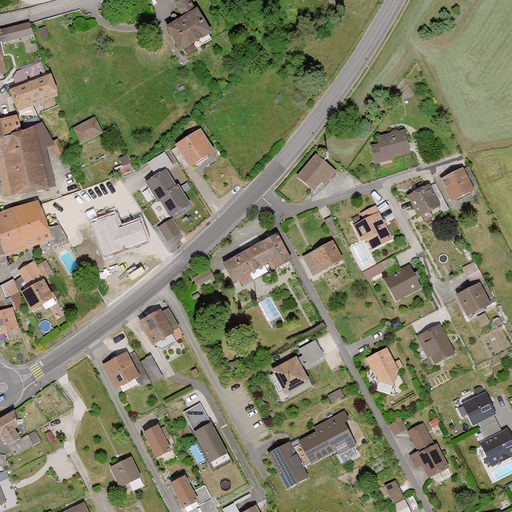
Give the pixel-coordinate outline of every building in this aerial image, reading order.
[(166,28),(181,53),(212,34),(197,9),(195,11),(188,0),(177,0),(173,2),(183,18),(166,28)] [(0,29),(0,73),(5,73),(0,47),(0,44),(34,36),(31,23),(0,29)] [(16,110),(57,96),(49,73),(8,88),(16,110)] [(0,120),(0,179),(4,199),(55,188),(44,148),(54,146),(41,123),(34,128),(21,134),(17,116),(0,120)] [(81,144),(103,132),(95,117),(73,129),(81,144)] [(392,157),(409,154),(404,130),(390,133),(390,135),(377,137),(379,144),(371,146),(374,163),(393,159),(392,157)] [(199,131),(175,146),(189,168),(213,152),(199,131)] [(130,154),(118,156),(122,172),(134,169),(130,154)] [(337,173),(315,155),(297,177),(314,192),(321,182),(326,186),(337,173)] [(166,169),(146,182),(157,199),(158,199),(177,186),(166,169)] [(451,202),(474,190),(463,169),(440,180),(451,202)] [(179,185),(177,186),(158,199),(170,217),(191,205),(179,185)] [(408,196),(419,218),(440,207),(429,186),(408,196)] [(10,210),(25,250),(52,240),(37,201),(10,210)] [(0,213),(0,242),(6,256),(25,250),(10,210),(0,213)] [(90,221),(103,257),(149,240),(141,219),(121,226),(116,212),(90,221)] [(372,249),(392,239),(378,213),(354,226),(361,240),(366,238),(372,249)] [(181,232),(172,218),(157,227),(166,241),(181,232)] [(233,283),(271,263),(275,270),(290,261),(275,235),(223,264),(233,283)] [(313,276),(342,261),(332,242),(303,257),(313,276)] [(368,280),(386,268),(380,260),(363,272),(368,280)] [(18,271),(29,289),(21,293),(31,311),(52,298),(42,280),(44,279),(34,262),(18,271)] [(467,317),(495,303),(475,262),(464,268),(473,287),(456,295),(467,317)] [(396,302),(422,289),(410,266),(384,279),(396,302)] [(210,268),(193,277),(197,285),(214,277),(210,268)] [(24,307),(13,280),(6,284),(13,310),(24,307)] [(0,313),(13,310),(6,284),(0,286),(0,313)] [(0,336),(19,331),(13,310),(0,313),(0,336)] [(176,342),(175,340),(182,336),(168,310),(162,313),(160,311),(141,322),(152,341),(164,348),(176,342)] [(435,364),(454,354),(439,326),(417,337),(427,357),(430,355),(435,364)] [(307,366),(324,357),(315,340),(298,349),(307,366)] [(397,371),(386,349),(366,359),(376,381),(392,387),(397,371)] [(129,356),(127,353),(105,365),(117,389),(136,379),(141,387),(149,382),(134,353),(129,356)] [(153,383),(162,378),(150,357),(142,362),(153,383)] [(284,396),(309,383),(297,359),(271,372),(284,396)] [(472,425),(495,414),(485,393),(461,404),(472,425)] [(210,462),(227,454),(211,424),(210,424),(199,404),(184,412),(210,462)] [(0,438),(2,438),(13,457),(33,445),(28,435),(20,440),(14,430),(18,428),(22,426),(14,411),(0,419),(0,438)] [(312,464),(337,451),(339,455),(356,446),(343,422),(348,419),(344,412),(314,428),(317,432),(299,441),(301,444),(292,449),(288,442),(267,454),(286,488),(307,477),(302,467),(311,462),(312,464)] [(407,430),(401,419),(389,426),(395,436),(407,430)] [(479,427),(483,436),(501,428),(497,419),(479,427)] [(407,432),(418,452),(409,456),(416,469),(423,465),(429,478),(449,468),(437,444),(434,445),(423,424),(407,432)] [(143,433),(156,458),(170,450),(158,426),(143,433)] [(492,467),(511,456),(511,437),(507,428),(480,442),(492,467)] [(120,486),(140,477),(131,458),(111,467),(120,486)] [(170,483),(185,511),(186,511),(212,499),(205,486),(192,493),(184,476),(170,483)] [(396,511),(411,511),(395,481),(385,486),(394,504),(392,505),(396,511)]
